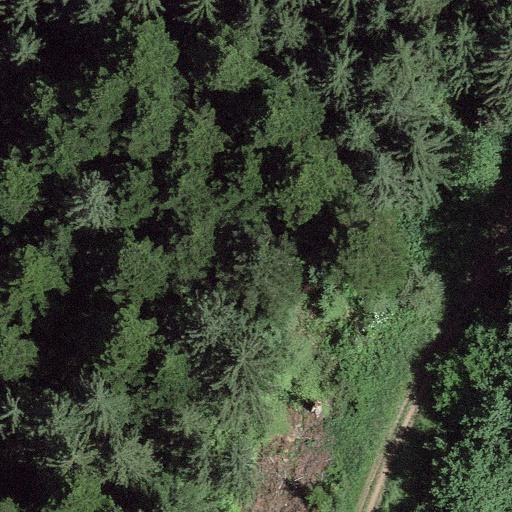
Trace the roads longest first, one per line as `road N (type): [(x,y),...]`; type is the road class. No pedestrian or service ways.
road 1 (track): [(0,179),(261,0)]
road 2 (track): [(376,511),(511,229)]
